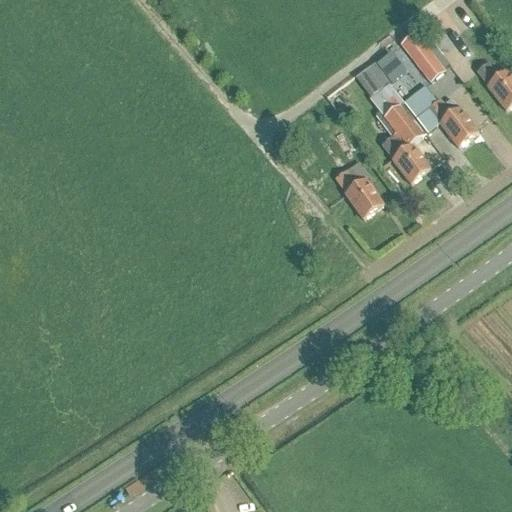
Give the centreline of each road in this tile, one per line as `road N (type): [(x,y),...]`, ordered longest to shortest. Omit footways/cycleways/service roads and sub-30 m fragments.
road 1 (primary): [(180,434),(511,209)]
road 2 (unclassified): [(201,466),(511,254)]
road 3 (track): [(322,216),(138,0)]
road 4 (residential): [(363,279),(511,173)]
road 5 (primary): [(60,511),(180,434)]
